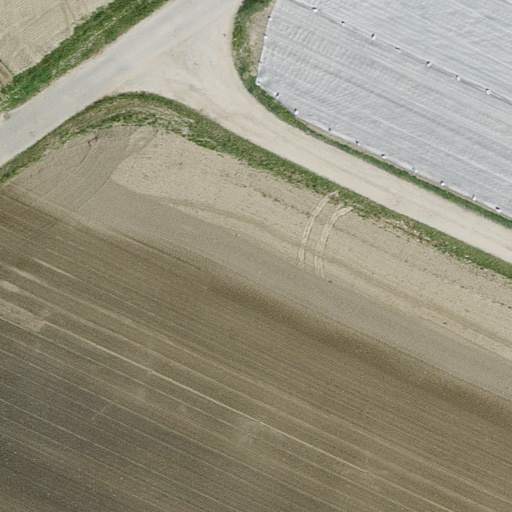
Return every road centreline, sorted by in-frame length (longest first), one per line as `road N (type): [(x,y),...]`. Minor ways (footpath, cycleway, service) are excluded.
road 1 (track): [(148,43),(236,114),(511,245)]
road 2 (track): [(0,148),(209,0)]
